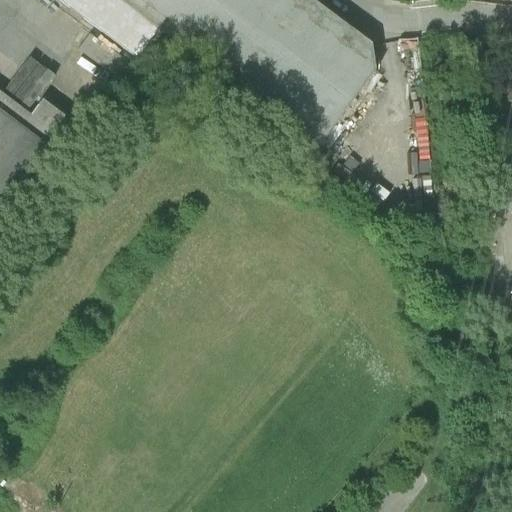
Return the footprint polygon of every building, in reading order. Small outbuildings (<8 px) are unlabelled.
[(157,29),(318,150),(375,74),(371,46),(334,18),(309,0),(57,0),(134,58),(147,42),(157,29)] [(506,102),(511,101),(511,45),(503,46),(506,102)] [(0,93),(0,113),(21,130),(31,117),(0,93)] [(0,211),(68,120),(43,101),(31,117),(21,130),(0,113),(0,211)] [(511,207),(511,178),(488,180),(490,215),(511,213),(511,207)] [(428,209),(403,212),(405,232),(426,230),(426,221),(429,221),(428,209)]
